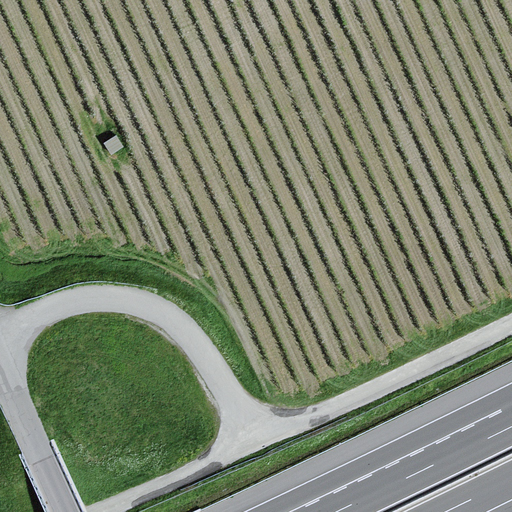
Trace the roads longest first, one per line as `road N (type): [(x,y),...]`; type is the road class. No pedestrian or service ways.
road 1 (unclassified): [(255,440),(189,334),(141,302),(69,301),(0,332)]
road 2 (unclassified): [(255,440),(511,323)]
road 3 (unclassified): [(100,511),(255,440)]
road 4 (unclassified): [(66,511),(0,364)]
road 5 (motorway): [(419,469),(304,511)]
